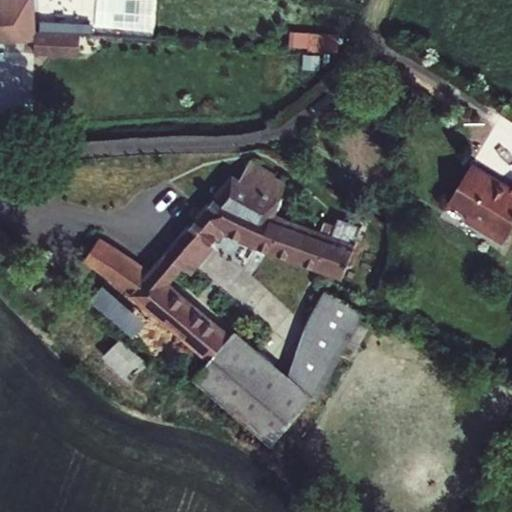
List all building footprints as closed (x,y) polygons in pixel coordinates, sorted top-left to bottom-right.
[(0,39),(35,38),(33,2),(0,3),(0,39)] [(294,27),(293,44),(343,46),(344,29),(294,27)] [(34,89),(22,90),(22,117),(35,117),(34,89)] [(152,272),(134,292),(213,358),(192,382),(283,459),(299,430),(363,317),(364,314),(328,294),(281,377),(231,336),(174,286),(191,266),(225,228),(259,244),(375,283),(386,253),(358,242),(363,226),(320,208),(313,228),(277,215),(288,182),(273,176),(273,173),(251,160),(239,179),(234,176),(152,272)] [(504,254),(511,240),(511,202),(511,203),(495,193),(497,191),(473,176),(450,212),(481,232),(478,238),(504,254)] [(134,292),(152,272),(100,237),(85,259),(134,292)] [(106,353),(137,380),(154,360),(124,333),(106,353)]
